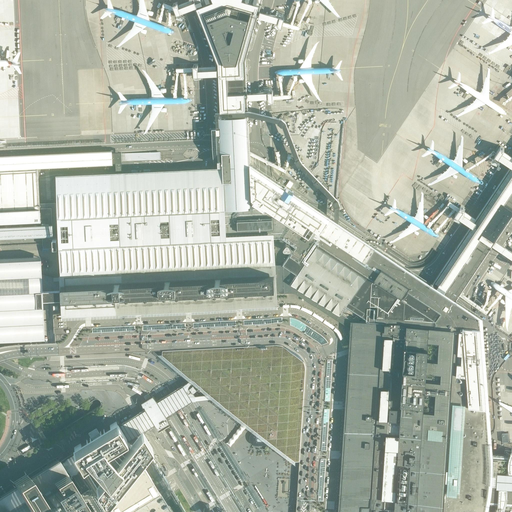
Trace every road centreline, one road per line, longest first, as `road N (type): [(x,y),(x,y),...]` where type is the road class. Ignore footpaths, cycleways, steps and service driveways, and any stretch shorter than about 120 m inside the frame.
road 1 (primary): [(299,511),(309,371),(303,353),(275,338),(85,347)]
road 2 (unclassified): [(339,346),(328,329),(286,310),(88,319),(54,348)]
road 3 (primary): [(312,352),(271,332),(85,347)]
road 4 (unclassified): [(331,511),(339,346)]
road 5 (primary): [(309,495),(317,363)]
